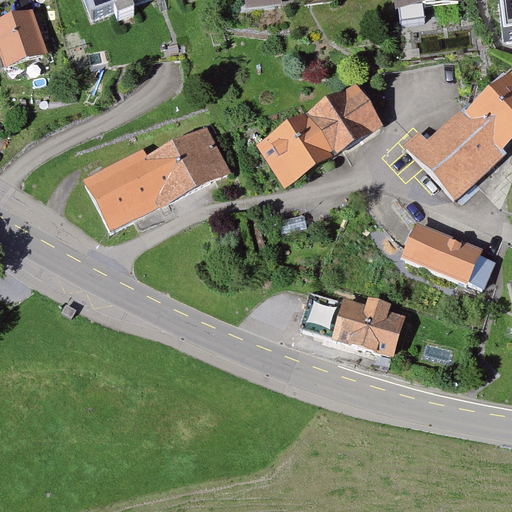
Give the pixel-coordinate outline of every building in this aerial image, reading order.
[(86,0),(95,22),(117,13),(120,20),(134,14),(131,6),(147,0),(86,0)] [(452,0),(397,0),(400,22),(425,19),(424,3),(452,0)] [(511,0),(498,0),(502,30),(511,29),(511,0)] [(33,10),(0,20),(0,53),(4,67),(47,54),(33,10)] [(223,31),(211,35),(214,47),(227,43),(223,31)] [(506,149),(511,144),(511,71),(468,110),(465,108),(428,141),(419,131),(402,146),(439,188),(455,205),(511,155),(506,149)] [(356,83),(309,112),(334,154),(382,125),(356,83)] [(0,126),(2,128),(10,111),(0,106),(0,126)] [(334,154),(309,112),(256,144),(283,186),(334,154)] [(143,149),(82,181),(111,235),(230,172),(206,127),(147,158),(143,149)] [(304,215),(280,221),(284,235),(307,229),(304,215)] [(482,251),(417,223),(402,257),(467,285),(469,282),(479,257),(482,251)] [(496,264),(479,257),(469,282),(485,289),(496,264)] [(330,340),(341,302),(310,293),(299,331),(330,340)] [(395,358),(406,320),(390,315),(393,304),(369,297),(366,308),(341,302),(330,340),(395,358)] [(67,306),(62,315),(73,321),(78,312),(67,306)]
